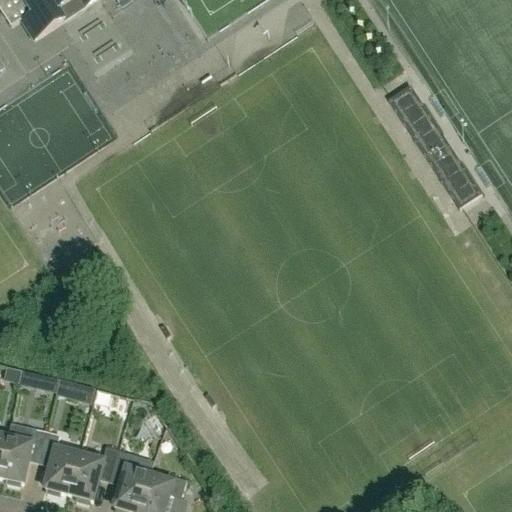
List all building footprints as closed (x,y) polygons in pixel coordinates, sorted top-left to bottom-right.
[(21,23),(35,43),(85,11),(100,0),(0,0),(0,13),(11,30),(21,23)] [(70,140),(95,116),(52,69),(27,93),(70,140)] [(482,199),(411,90),(388,105),(460,214),(462,212),(482,199)] [(464,125),(452,132),(458,143),(470,137),(464,125)] [(23,377),(20,391),(29,393),(32,380),(23,377)] [(56,400),(56,402),(67,404),(70,389),(60,386),(56,400)] [(24,488),(29,462),(41,465),(45,446),(48,437),(35,434),(32,448),(8,442),(0,480),(0,482),(8,484),(7,489),(20,492),(21,487),(24,488)] [(69,499),(80,460),(57,454),(60,440),(48,437),(45,446),(41,465),(52,468),(45,493),(48,493),(47,498),(60,502),(61,497),(69,499)] [(0,480),(8,442),(0,440),(0,480)] [(93,505),(100,480),(111,483),(113,475),(119,455),(106,452),(103,466),(80,460),(69,499),(77,501),(76,506),(89,509),(91,505),(93,505)] [(140,511),(147,491),(150,480),(127,473),(132,460),(119,455),(113,475),(111,483),(122,487),(114,511),(115,511),(140,511)] [(185,511),(187,506),(181,504),(187,486),(175,482),(173,487),(150,480),(147,491),(140,511),(185,511)]
